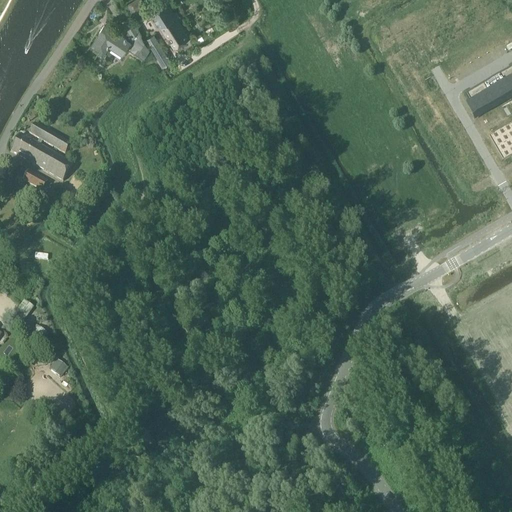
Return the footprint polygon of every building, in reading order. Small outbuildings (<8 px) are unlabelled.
[(142,0),(134,0),(126,5),(132,16),(146,7),(142,0)] [(155,21),(158,26),(160,26),(174,48),(189,38),(176,17),(178,15),(176,11),(173,12),(166,1),(150,11),(156,20),(155,21)] [(148,51),(134,24),(131,20),(124,24),(128,32),(124,38),(116,33),(117,31),(112,28),(111,30),(104,26),(91,45),(100,51),(98,54),(102,56),(109,46),(122,54),(127,46),(132,49),(130,50),(143,58),(148,51)] [(154,35),(146,40),(156,57),(158,59),(160,58),(165,66),(171,62),(154,35)] [(474,115),(511,93),(511,67),(510,69),(471,92),(463,96),(474,115)] [(72,166),(40,146),(42,142),(65,155),(71,145),(35,124),(29,134),(39,140),(37,145),(20,135),(11,152),(26,161),(31,164),(63,182),(72,166)] [(28,171),(28,172),(23,181),(42,192),(47,183),(29,172),(28,171)] [(33,309),(23,302),(14,315),(23,322),(33,309)] [(47,335),(34,326),(27,336),(39,345),(47,335)] [(65,367),(55,360),(48,369),(58,377),(65,367)]
